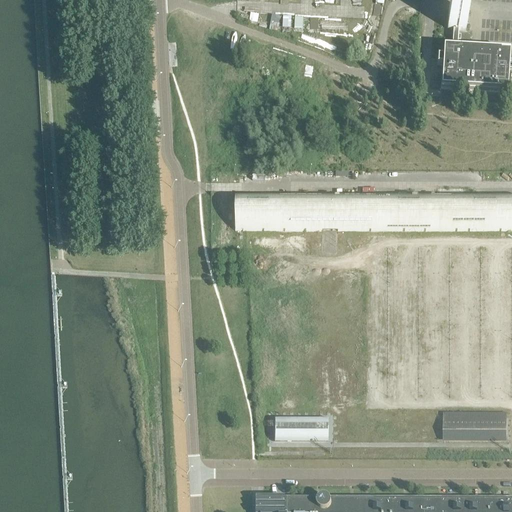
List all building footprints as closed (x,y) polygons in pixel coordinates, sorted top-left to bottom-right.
[(447,30),(465,31),(467,12),(448,11),(447,30)] [(440,90),(507,94),(508,75),(509,54),(443,50),(442,59),(437,59),(437,67),(442,67),(440,90)] [(234,232),(511,231),(511,195),(234,195),(234,232)] [(507,412),(441,412),(441,442),(507,442),(507,412)] [(327,442),(327,421),(319,421),(274,421),(274,442),(274,443),(327,443),(327,442)] [(256,500),(256,511),(511,511),(511,499),(480,500),(477,500),(454,500),(451,500),(441,500),(439,500),(406,500),(403,500),(368,499),(365,499),(352,499),(329,499),(328,499),(327,498),(326,498),(325,498),(324,498),(323,498),(322,498),(321,498),(320,499),(319,499),(286,499),(286,500),(256,500)]
